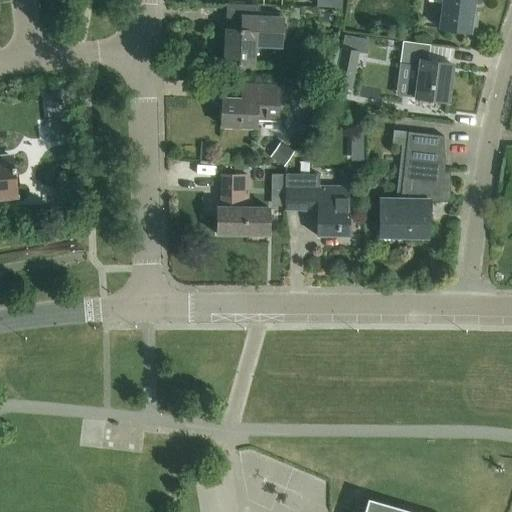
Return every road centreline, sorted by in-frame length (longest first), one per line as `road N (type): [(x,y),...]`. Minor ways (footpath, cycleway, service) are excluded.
road 1 (tertiary): [(147,305),(470,310)]
road 2 (residential): [(147,305),(143,50)]
road 3 (residential): [(470,310),(479,200),(511,62)]
road 4 (tertiary): [(0,323),(147,305)]
road 5 (residential): [(21,57),(143,50)]
